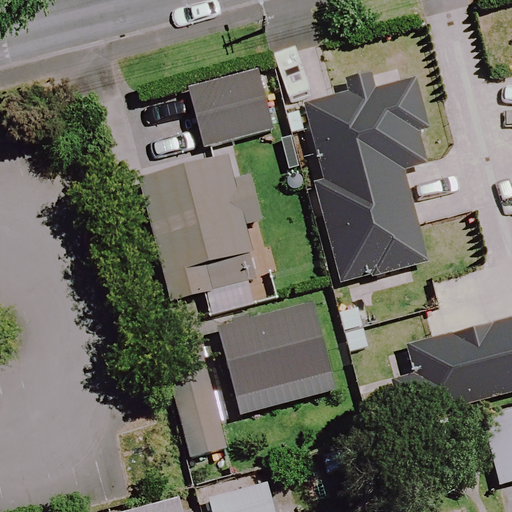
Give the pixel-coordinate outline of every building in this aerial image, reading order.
[(257,75),(188,93),(204,152),(273,134),(257,75)] [(429,135),(415,85),(375,94),(368,81),(343,86),(347,101),(303,111),(321,189),(313,191),(342,288),(429,263),(403,177),(424,169),(416,138),(429,135)] [(229,164),(139,187),(171,307),(257,285),(244,234),(262,230),(250,182),(235,186),(229,164)] [(310,310),(218,334),(242,423),(334,399),(310,310)] [(511,324),(405,353),(412,380),(388,387),(400,428),(511,398),(511,324)] [(202,352),(163,360),(185,462),(223,454),(202,352)] [(494,492),(511,487),(511,414),(477,423),(494,492)] [(244,511),(240,494),(195,506),(196,511),(244,511)]
